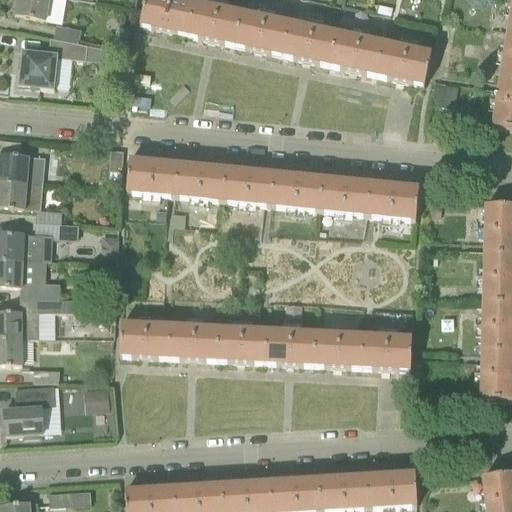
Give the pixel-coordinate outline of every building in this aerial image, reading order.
[(49,0),(18,0),(15,19),(45,25),(49,0)] [(195,7),(171,2),(162,0),(146,0),(144,15),(140,30),(188,40),(191,25),(195,7)] [(188,40),(235,50),(238,35),(242,17),(218,12),(195,7),(191,25),(188,40)] [(289,27),(266,22),(242,17),(238,35),(235,50),(282,61),(286,45),(289,27)] [(337,38),(313,32),(289,27),(286,45),(282,61),(330,71),(333,55),(337,38)] [(78,47),(80,34),(56,29),(53,42),(78,47)] [(511,35),(507,35),(504,51),(502,67),(499,83),(511,85),(511,35)] [(384,48),(360,43),(337,38),(333,55),(330,71),(377,81),(380,66),(384,48)] [(78,47),(53,42),(49,42),(48,57),(21,54),(17,91),(70,96),(73,63),(85,65),(87,49),(78,47)] [(431,58),(408,53),(384,48),(380,66),(377,81),(424,91),(428,76),(431,58)] [(511,85),(499,83),(497,99),(494,115),(491,131),(511,134),(511,85)] [(434,108),(444,110),(448,88),(437,86),(434,108)] [(444,110),(455,112),(458,90),(448,88),(444,110)] [(0,185),(43,189),(45,163),(0,158),(0,185)] [(130,163),(128,181),(126,197),(150,199),(175,202),(176,186),(178,168),(130,163)] [(223,206),(224,191),(226,173),(178,168),(176,186),(175,202),(199,204),(223,206)] [(107,195),(121,196),(124,170),(109,169),(107,195)] [(226,173),(224,191),(223,206),(247,209),(271,211),(273,195),(274,178),(226,173)] [(295,214),(319,216),(321,200),(322,182),(274,178),(273,195),(271,211),(295,214)] [(343,219),(367,221),(369,205),(371,187),(322,182),(321,200),(319,216),(343,219)] [(0,211),(36,215),(40,215),(40,214),(43,189),(0,185),(0,211)] [(367,221),(391,223),(415,226),(417,209),(419,192),(371,187),(369,205),(367,221)] [(483,258),(511,258),(511,210),(485,209),(484,226),(484,242),(483,258)] [(40,214),(40,215),(36,215),(35,227),(62,229),(62,215),(40,214)] [(0,264),(40,266),(41,253),(50,254),(51,240),(79,242),(80,229),(62,229),(35,227),(34,240),(23,239),(0,238),(0,264)] [(102,265),(118,266),(119,239),(104,239),(102,265)] [(483,274),(482,291),(482,307),(511,307),(511,258),(483,258),(483,274)] [(20,306),(60,304),(60,288),(46,287),(46,266),(40,266),(0,264),(0,291),(20,293),(20,306)] [(0,343),(21,344),(21,343),(39,343),(39,317),(85,317),(85,305),(60,304),(20,306),(20,317),(0,317),(0,343)] [(511,356),(511,307),(482,307),(482,323),(481,339),(481,356),(511,356)] [(120,361),(168,364),(169,346),(170,329),(146,328),(122,327),(121,344),(120,361)] [(218,332),(194,331),(170,329),(169,346),(168,364),(217,366),(218,349),(218,332)] [(217,366),(265,369),(266,351),(267,334),(243,333),(218,332),(218,349),(217,366)] [(313,371),(314,354),(315,337),(291,336),(267,334),(266,351),(265,369),(313,371)] [(313,371),(361,374),(362,356),(363,339),(339,338),(315,337),(314,354),(313,371)] [(410,376),(411,359),(412,342),(387,341),(363,339),(362,356),(361,374),(410,376)] [(21,344),(0,343),(0,370),(22,371),(21,344)] [(480,372),(480,388),(479,404),(511,405),(511,356),(481,356),(480,372)] [(33,387),(59,388),(59,375),(33,373),(33,387)] [(15,414),(3,415),(4,441),(23,440),(23,443),(39,442),(39,439),(42,438),(41,412),(55,411),(53,391),(14,394),(15,414)] [(111,414),(109,392),(87,394),(88,416),(111,414)] [(402,511),(417,511),(416,492),(415,477),(366,480),(367,495),(368,511),(402,511)] [(511,511),(511,478),(482,482),(484,498),(485,511),(511,511)] [(368,511),(367,495),(366,480),(318,482),(319,498),(319,511),(368,511)] [(271,511),(319,511),(319,498),(318,482),(270,485),(271,500),(271,511)] [(271,511),(271,500),(270,485),(221,488),(222,503),(222,511),(271,511)] [(222,511),(222,503),(221,488),(173,491),(174,506),(174,511),(222,511)] [(174,511),(174,506),(173,491),(125,494),(126,508),(125,511),(174,511)] [(49,511),(91,509),(90,496),(48,498),(49,511)]
